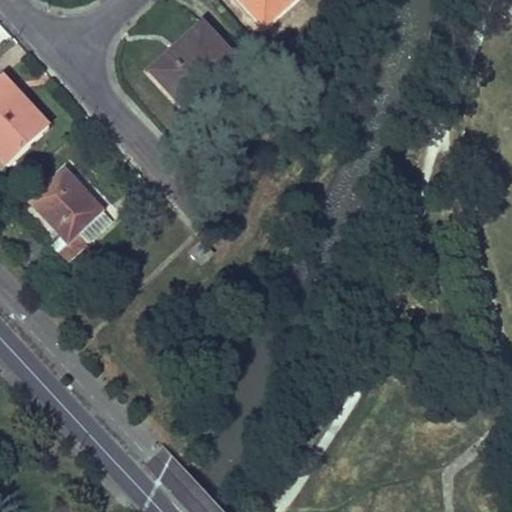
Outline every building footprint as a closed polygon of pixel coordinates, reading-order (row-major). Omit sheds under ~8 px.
[(239,0),(262,25),(289,0),(239,0)] [(151,74),(182,109),(202,93),(208,99),(240,69),(202,28),(151,74)] [(7,96),(13,91),(1,78),(0,78),(0,158),(7,166),(48,129),(30,110),(24,115),(7,96)] [(30,110),(13,91),(7,96),(24,115),(30,110)] [(202,93),(182,109),(189,116),(208,99),(202,93)] [(65,245),(57,253),(66,263),(87,244),(78,234),(97,215),(102,211),(63,169),(26,202),(61,240),(65,245)] [(97,215),(78,234),(87,244),(106,226),(97,215)] [(61,240),(52,247),(57,253),(65,245),(61,240)] [(200,243),(188,253),(198,265),(210,255),(210,254),(200,243)]
